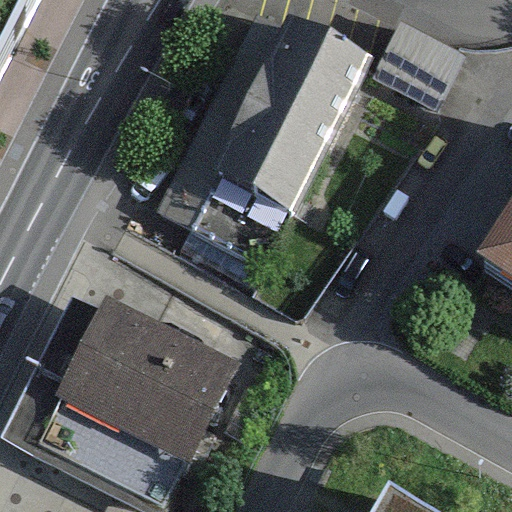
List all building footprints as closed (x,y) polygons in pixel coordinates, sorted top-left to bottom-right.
[(0,0),(0,70),(34,0),(0,0)] [(360,79),(264,31),(171,216),(266,263),(360,79)] [(399,34),(371,93),(437,124),(465,65),(399,34)] [(511,224),(469,287),(511,317),(511,224)] [(111,511),(170,511),(234,387),(104,321),(99,330),(73,317),(2,457),(111,511)]
